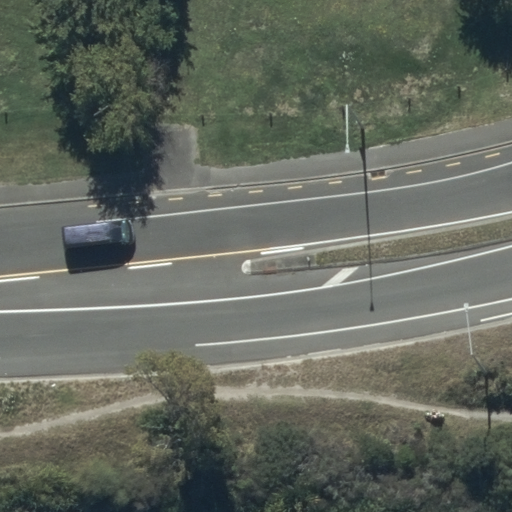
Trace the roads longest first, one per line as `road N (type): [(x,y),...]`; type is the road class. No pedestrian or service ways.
road 1 (tertiary): [(511,269),(334,306),(0,336)]
road 2 (tertiary): [(0,252),(362,214),(511,186)]
